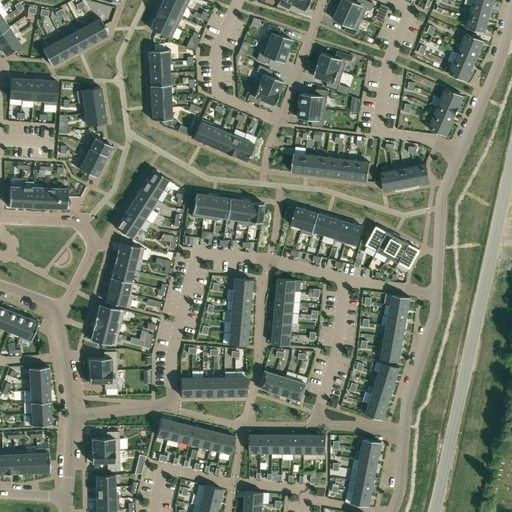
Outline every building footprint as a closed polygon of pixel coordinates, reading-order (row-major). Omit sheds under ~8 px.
[(171,0),(163,0),(160,7),(178,16),(183,5),(171,0)] [(279,0),(277,4),(288,9),(291,4),(304,11),(309,0),(279,0)] [(352,0),(341,0),(338,7),(363,18),(367,8),(372,9),(374,3),(366,0),(358,0),(357,2),(352,0)] [(490,0),(473,0),(472,6),(490,11),(493,1),(490,0)] [(381,3),(378,11),(387,14),(390,7),(381,3)] [(472,6),(469,16),(488,22),(490,11),(472,6)] [(160,7),(155,17),(173,26),(178,16),(160,7)] [(338,7),(333,19),(346,25),(344,31),(355,36),(363,18),(338,7)] [(469,16),(466,27),(485,33),(488,22),(469,16)] [(155,17),(150,28),(156,31),(168,37),(173,26),(155,17)] [(3,18),(0,20),(0,32),(8,27),(3,18)] [(100,18),(90,24),(99,39),(108,34),(109,34),(104,26),(100,18)] [(90,24),(81,29),(90,44),(98,39),(99,40),(99,39),(90,24)] [(263,42),(288,51),(292,39),(278,34),(280,29),(269,25),(267,31),(269,31),(266,41),(265,43),(263,42)] [(9,27),(0,33),(0,46),(15,36),(9,27)] [(81,29),(71,34),(80,49),(90,44),(81,29)] [(466,32),(461,43),(479,51),(484,40),(466,32)] [(71,34),(62,39),(70,55),(80,49),(71,34)] [(15,36),(0,46),(6,55),(21,45),(15,36)] [(62,39),(52,44),(61,60),(70,55),(62,39)] [(259,52),(257,60),(268,64),(270,58),(284,63),(288,51),(263,42),(259,52)] [(461,43),(457,53),(475,61),(479,51),(461,43)] [(52,44),(43,49),(46,57),(51,65),(52,65),(60,60),(61,60),(52,44)] [(153,50),(148,51),(148,63),(169,62),(168,49),(153,50)] [(321,52),(318,63),(343,72),(347,60),(352,61),(353,55),(337,51),(336,57),(321,52)] [(457,53),(453,63),(471,70),(475,61),(457,53)] [(169,62),(148,63),(149,73),(169,72),(169,62)] [(318,63),(313,77),(327,82),(326,86),(338,90),(343,72),(318,63)] [(453,63),(448,73),(466,81),(471,70),(453,63)] [(258,72),(254,83),(278,93),(283,82),(270,76),(273,70),(259,65),(256,71),(258,72)] [(169,72),(149,73),(149,84),(170,84),(169,72)] [(9,88),(9,98),(21,99),(23,79),(10,78),(9,88)] [(23,79),(21,99),(33,100),(34,80),(23,79)] [(34,80),(33,100),(44,101),(45,80),(34,80)] [(45,80),(44,101),(56,101),(58,81),(45,80)] [(249,94),(247,100),(258,104),(260,99),(274,104),(279,93),(278,93),(254,83),(256,84),(251,95),(249,94)] [(170,84),(149,84),(150,95),(170,94),(170,84)] [(91,88),(81,89),(82,102),(102,99),(101,86),(91,88)] [(301,93),(300,105),(326,108),(327,97),(328,90),(312,88),(311,94),(301,93)] [(446,88),(442,98),(460,106),(464,95),(446,88)] [(170,94),(150,95),(151,107),(171,106),(170,94)] [(442,98),(437,108),(455,116),(460,106),(442,98)] [(102,99),(82,102),(84,114),(104,111),(102,99)] [(300,105),(298,118),(312,119),(312,126),(324,127),(326,108),(300,105)] [(171,106),(151,107),(151,120),(161,120),(171,119),(171,106)] [(437,108),(433,118),(451,126),(455,116),(437,108)] [(104,111),(84,114),(86,126),(102,124),(106,123),(104,111)] [(433,118),(429,128),(446,136),(451,126),(433,118)] [(198,119),(190,137),(202,142),(210,124),(198,119)] [(210,124),(202,142),(213,147),(221,128),(210,124)] [(221,128),(213,147),(224,152),(232,133),(221,128)] [(232,133),(224,152),(235,156),(243,138),(232,133)] [(94,136),(89,148),(107,157),(112,146),(104,142),(94,136)] [(243,138),(235,156),(247,161),(254,143),(243,138)] [(89,148),(84,157),(102,166),(107,157),(89,148)] [(294,152),(291,172),(303,173),(305,154),(294,152)] [(305,154),(303,173),(314,175),(316,155),(305,154)] [(316,155),(314,175),(324,176),(327,156),(316,155)] [(327,156),(324,176),(335,177),(337,158),(327,156)] [(84,157),(78,168),(91,175),(96,177),(102,166),(84,157)] [(337,158),(335,177),(346,179),(348,159),(337,158)] [(348,159),(346,179),(356,180),(359,161),(348,159)] [(359,161),(356,180),(368,181),(370,162),(359,161)] [(425,163),(414,165),(418,186),(419,186),(419,184),(429,183),(425,163)] [(414,165),(404,167),(408,188),(418,186),(414,165)] [(404,167),(393,169),(397,190),(408,188),(404,167)] [(153,169),(146,180),(162,190),(169,179),(153,169)] [(393,169),(382,172),(385,191),(396,189),(396,190),(397,190),(393,169)] [(146,180),(140,189),(158,201),(158,200),(157,199),(162,190),(146,180)] [(9,186),(9,206),(21,207),(22,186),(9,186)] [(22,186),(21,207),(33,207),(34,187),(22,186)] [(34,187),(33,207),(44,208),(45,187),(34,187)] [(45,187),(44,208),(55,208),(56,188),(45,187)] [(56,188),(55,208),(67,209),(68,199),(68,188),(56,188)] [(140,189),(134,199),(152,210),(158,201),(140,189)] [(195,193),(192,213),(205,215),(208,195),(195,193)] [(208,195),(205,215),(216,216),(219,196),(208,195)] [(219,196),(216,216),(227,218),(230,198),(219,196)] [(230,198),(227,218),(238,220),(241,200),(230,198)] [(134,199),(128,208),(146,220),(152,210),(134,199)] [(241,200),(238,220),(249,221),(252,201),(241,200)] [(252,201),(249,221),(251,222),(261,223),(263,208),(264,204),(264,203),(257,202),(252,201)] [(296,206),(290,225),(302,229),(308,209),(296,206)] [(128,208),(122,217),(140,228),(146,220),(128,208)] [(302,229),(301,232),(312,235),(313,232),(319,213),(308,209),(302,229)] [(319,213),(313,232),(324,235),(330,216),(319,213)] [(330,216),(324,235),(334,238),(334,240),(335,240),(335,239),(341,219),(330,216)] [(122,217),(115,227),(123,233),(133,239),(140,228),(122,217)] [(335,239),(335,240),(346,243),(353,223),(341,219),(335,239)] [(353,223),(346,243),(357,247),(363,226),(353,223)] [(374,229),(367,243),(378,249),(388,231),(377,225),(374,229)] [(388,231),(378,249),(389,254),(398,237),(388,231)] [(185,236),(185,244),(192,245),(193,237),(185,236)] [(398,237),(389,254),(399,260),(409,242),(398,237)] [(119,246),(117,255),(136,260),(137,258),(141,259),(144,248),(120,242),(119,246)] [(409,242),(399,260),(410,266),(420,248),(409,242)] [(117,255),(114,266),(133,271),(136,260),(117,255)] [(114,266),(111,278),(131,282),(133,271),(114,266)] [(111,278),(108,290),(132,296),(132,295),(130,294),(133,282),(131,282),(111,278)] [(234,278),(233,289),(251,291),(252,280),(234,278)] [(278,278),(277,289),(295,291),(296,280),(278,278)] [(233,289),(232,300),(250,302),(251,291),(233,289)] [(277,289),(276,300),(294,302),(295,291),(277,289)] [(108,290),(105,302),(129,308),(132,296),(108,290)] [(393,294),(391,305),(408,308),(410,297),(406,296),(393,294)] [(232,300),(231,311),(249,312),(250,302),(232,300)] [(276,300),(275,311),(293,312),(294,302),(276,300)] [(100,304),(97,316),(117,321),(120,309),(100,304)] [(391,305),(389,316),(406,319),(408,308),(391,305)] [(6,309),(0,323),(0,326),(10,331),(17,313),(6,309)] [(231,311),(230,322),(248,323),(249,312),(231,311)] [(275,311),(274,321),(292,323),(293,312),(275,311)] [(17,313),(10,331),(20,335),(27,317),(17,313)] [(97,316),(94,328),(114,333),(117,321),(97,316)] [(389,316),(387,326),(405,329),(406,319),(389,316)] [(20,335),(19,338),(30,342),(31,339),(34,332),(35,331),(38,322),(27,317),(20,335)] [(274,321),(273,332),(291,334),(292,323),(274,321)] [(230,322),(229,332),(247,334),(248,323),(230,322)] [(387,326),(385,337),(403,340),(405,329),(387,326)] [(94,328),(91,340),(111,345),(114,333),(94,328)] [(229,332),(229,344),(246,345),(247,334),(229,332)] [(273,332),(272,343),(290,345),(291,334),(273,332)] [(385,337),(383,347),(401,351),(403,340),(385,337)] [(383,347),(381,359),(399,362),(401,351),(383,347)] [(89,370),(117,370),(116,357),(116,351),(104,351),(104,358),(89,358),(89,370)] [(382,362),(379,372),(396,378),(399,367),(382,362)] [(49,366),(29,367),(29,368),(30,379),(49,378),(48,367),(49,367),(49,366)] [(117,370),(89,370),(89,383),(105,383),(105,389),(117,389),(117,382),(117,370)] [(264,371),(259,387),(270,390),(275,373),(264,370),(264,371)] [(379,372),(376,383),(393,388),(396,378),(379,372)] [(275,373),(270,390),(280,394),(285,377),(275,373)] [(224,377),(214,378),(214,395),(225,395),(224,377)] [(235,377),(224,377),(225,395),(235,395),(235,377)] [(247,377),(235,377),(235,395),(247,395),(247,386),(247,377)] [(285,377),(280,394),(290,397),(296,380),(285,377)] [(30,379),(27,379),(28,391),(30,391),(49,390),(49,378),(30,379)] [(181,378),(181,389),(181,396),(192,396),(192,378),(181,378)] [(203,378),(192,378),(192,396),(203,396),(203,378)] [(214,378),(203,378),(203,396),(214,395),(214,378)] [(296,380),(290,397),(301,400),(306,383),(296,380)] [(376,383),(372,393),(390,398),(393,388),(376,383)] [(31,402),(30,402),(51,401),(50,401),(49,390),(30,391),(31,402)] [(372,393),(369,403),(386,409),(390,398),(372,393)] [(51,401),(30,402),(31,402),(32,413),(51,412),(50,401),(51,401)] [(369,403),(366,414),(373,416),(383,420),(386,409),(369,403)] [(32,413),(29,413),(30,425),(52,424),(52,423),(51,423),(51,412),(32,413)] [(161,418),(157,436),(168,438),(172,421),(161,418)] [(172,421),(168,438),(178,441),(182,423),(172,421)] [(182,423),(178,441),(188,443),(193,426),(182,423)] [(193,426),(188,443),(199,446),(203,429),(193,426)] [(203,429),(199,446),(209,448),(214,431),(203,429)] [(92,450),(119,450),(119,437),(119,431),(106,431),(107,437),(91,438),(92,450)] [(214,431),(209,448),(220,451),(224,434),(214,431)] [(224,434),(220,451),(231,454),(235,436),(224,434)] [(250,434),(250,452),(261,452),(261,434),(250,434)] [(261,434),(261,452),(272,452),(272,434),(261,434)] [(272,434),(272,452),(283,452),(283,435),(272,434)] [(283,435),(283,452),(293,453),(293,435),(283,435)] [(293,435),(293,453),(304,453),(304,435),(293,435)] [(304,435),(304,453),(315,453),(315,435),(304,435)] [(315,435),(315,453),(326,453),(326,435),(315,435)] [(364,438),(362,449),(379,453),(382,442),(374,440),(364,438)] [(49,447),(36,448),(36,453),(37,453),(38,472),(49,471),(49,472),(50,472),(49,447)] [(362,449),(360,460),(377,463),(379,453),(362,449)] [(119,450),(92,450),(92,463),(107,462),(107,469),(120,468),(120,462),(119,450)] [(26,451),(14,451),(14,454),(15,473),(26,472),(26,453),(26,451)] [(26,453),(26,472),(38,472),(37,453),(36,453),(26,453)] [(3,454),(4,473),(15,473),(14,454),(3,454)] [(139,454),(137,464),(144,466),(146,456),(139,454)] [(360,460),(358,470),(375,474),(377,463),(360,460)] [(358,470),(356,481),(373,484),(375,474),(358,470)] [(115,474),(96,475),(96,487),(115,486),(115,474)] [(356,481),(353,492),(371,495),(373,484),(356,481)] [(205,485),(202,496),(219,500),(222,489),(205,485)] [(115,486),(96,487),(96,498),(115,498),(115,486)] [(246,491),(245,502),(263,503),(264,492),(246,491)] [(353,492),(351,503),(369,506),(371,495),(353,492)] [(202,496),(199,506),(216,510),(219,500),(202,496)] [(115,498),(96,498),(97,510),(116,509),(118,509),(118,498),(115,498)] [(245,502),(244,511),(262,511),(263,503),(245,502)]
